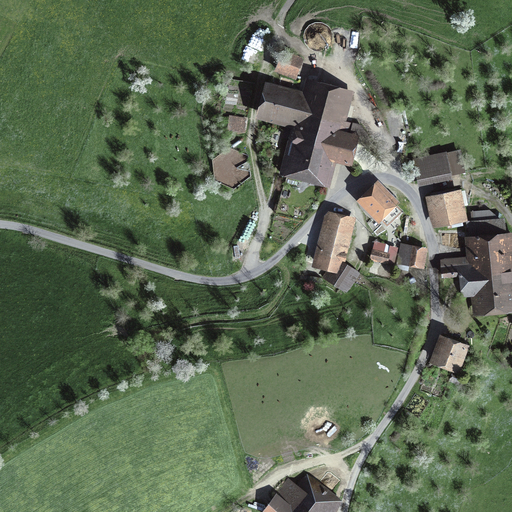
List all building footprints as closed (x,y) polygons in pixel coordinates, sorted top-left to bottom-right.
[(355,48),(359,26),(337,22),(333,45),(355,48)] [(295,80),(304,59),(283,50),(274,71),(295,80)] [(355,90),(306,78),(302,91),(265,81),(256,119),(292,128),(279,175),(330,188),(336,162),(352,166),(360,136),(365,138),(367,132),(362,124),(352,122),(352,123),(347,122),(355,90)] [(244,133),(247,118),(229,115),(226,130),(244,133)] [(461,153),(414,162),(419,190),(453,183),(452,178),(466,176),(461,153)] [(381,225),(400,206),(379,185),(360,204),(381,225)] [(462,194),(428,202),(433,225),(467,217),(462,194)] [(340,262),(351,221),(328,215),(315,266),(335,271),(336,271),(340,262)] [(511,230),(501,220),(471,223),(474,258),(441,261),(443,278),(461,276),(464,301),(486,298),(488,318),(511,315),(511,230)] [(396,249),(373,244),(369,261),(392,266),(396,249)] [(399,262),(419,265),(422,248),(402,245),(399,262)] [(347,290),(358,273),(340,262),(336,271),(335,271),(329,279),(347,290)] [(460,374),(470,347),(442,336),(432,363),(460,374)] [(332,511),(338,505),(310,485),(295,506),(277,493),(262,511),(332,511)]
